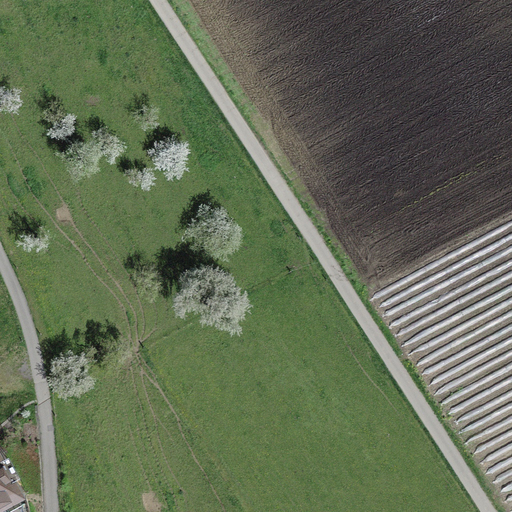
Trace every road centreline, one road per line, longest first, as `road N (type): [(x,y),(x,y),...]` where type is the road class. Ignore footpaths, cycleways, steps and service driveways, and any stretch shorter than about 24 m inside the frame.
road 1 (track): [(488,511),(158,0)]
road 2 (track): [(52,511),(42,390),(0,257)]
